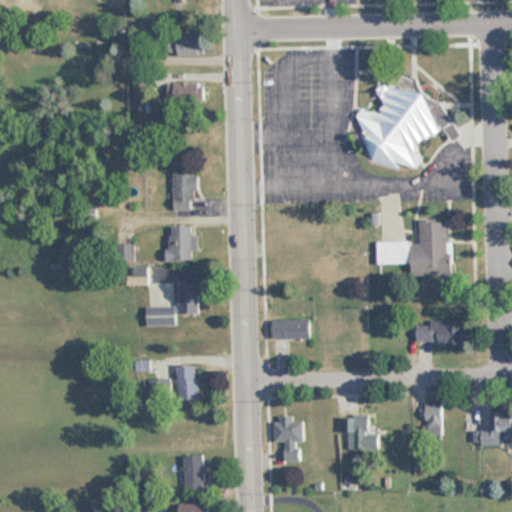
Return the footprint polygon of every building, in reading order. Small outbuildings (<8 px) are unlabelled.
[(205,0),(186,0),(187,11),(205,11),(205,0)] [(167,53),(215,53),(215,35),(167,35),(167,53)] [(205,81),(175,81),(175,103),(205,103),(205,81)] [(430,92),(385,85),(380,87),(379,93),(382,100),(380,109),(378,110),(361,108),(359,120),(365,134),(360,136),(372,162),(396,166),(401,164),(420,167),(421,159),(418,151),(419,143),(441,133),(443,122),(430,92)] [(174,173),(174,210),(197,210),(197,173),(174,173)] [(378,241),(379,264),(414,263),(414,275),(450,275),(450,220),(421,220),(421,241),(378,241)] [(199,249),(199,233),(194,233),(194,226),(168,225),(168,259),(194,259),(194,249),(199,249)] [(128,284),(149,284),(149,273),(128,273),(128,284)] [(147,305),(148,326),(179,325),(179,314),(201,313),(200,295),(208,295),(208,282),(180,283),(180,305),(147,305)] [(274,319),(274,339),(312,339),(312,319),(274,319)] [(462,343),(462,322),(418,322),(418,343),(462,343)] [(179,399),(199,399),(199,366),(179,366),(179,399)] [(150,402),(172,401),(171,378),(149,379),(150,402)] [(427,404),(427,434),(443,434),(443,404),(427,404)] [(511,412),(493,413),(494,430),(474,431),(474,444),(511,443),(511,412)] [(305,442),(305,421),(295,421),(295,416),(278,416),(278,441),(286,441),(285,461),(301,461),(301,442),(305,442)] [(347,449),(373,449),(373,416),(347,416),(347,449)] [(205,455),(186,455),(186,492),(205,492),(205,455)] [(210,511),(211,503),(180,503),(179,511),(210,511)]
